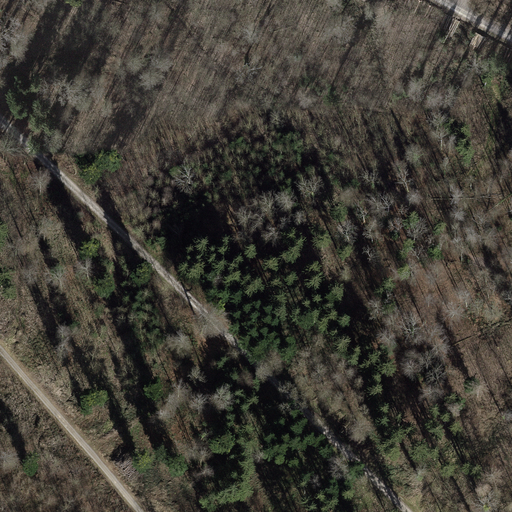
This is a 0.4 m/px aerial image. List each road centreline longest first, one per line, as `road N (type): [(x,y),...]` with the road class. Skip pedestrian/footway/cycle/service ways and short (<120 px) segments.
road 1 (track): [(405,511),(0,118)]
road 2 (track): [(141,511),(0,350)]
